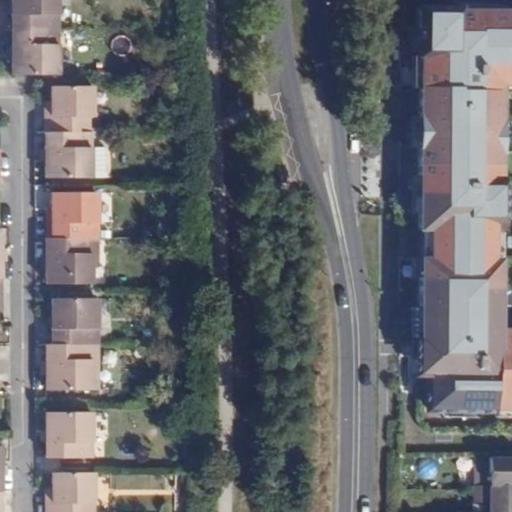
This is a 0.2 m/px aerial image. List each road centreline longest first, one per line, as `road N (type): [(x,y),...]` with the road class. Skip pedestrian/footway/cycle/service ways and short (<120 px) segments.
road 1 (residential): [(22,511),(18,97),(0,97)]
road 2 (secondary): [(280,0),(287,94),(350,277)]
road 3 (secondary): [(350,277),(337,109),(314,0)]
road 4 (secondary): [(350,277),(354,511)]
